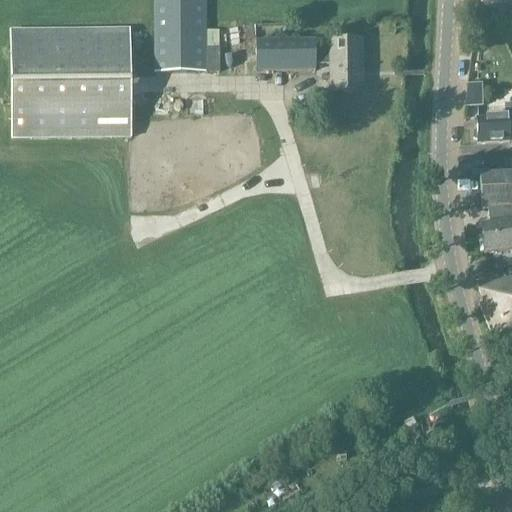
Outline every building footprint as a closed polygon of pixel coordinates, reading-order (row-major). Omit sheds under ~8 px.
[(152,0),(153,73),(219,72),(219,49),(207,49),(206,0),(152,0)] [(9,139),(129,138),(128,30),(8,31),(9,139)] [(361,42),(328,42),(328,53),(316,53),(316,39),(256,38),(255,73),(316,72),(316,66),(329,66),(330,93),(354,94),(362,94),(361,42)] [(467,85),(464,108),(482,107),(481,85),(467,85)] [(504,117),(476,118),(477,145),(509,143),(511,142),(511,104),(503,105),(504,117)] [(511,174),(479,176),(480,209),(486,209),(488,226),(480,227),(484,255),(511,251),(511,174)] [(511,277),(478,289),(483,304),(479,306),(496,348),(511,342),(511,277)] [(406,432),(415,428),(411,419),(402,424),(406,432)]
